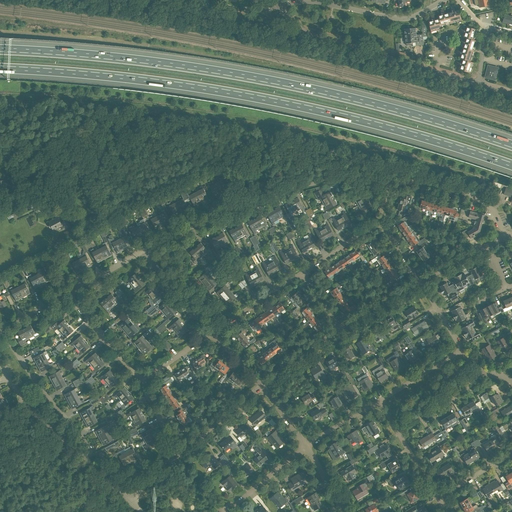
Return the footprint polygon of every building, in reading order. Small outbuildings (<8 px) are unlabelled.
[(455,11),(454,7),(451,7),(452,12),(448,13),(451,23),(462,20),(459,10),(455,11)] [(445,14),(443,10),(440,10),(441,14),(438,15),(439,19),(441,26),(451,23),(448,13),(445,14)] [(435,20),(434,15),(431,16),(432,20),(428,21),(431,32),(441,29),(441,26),(439,19),(435,20)] [(508,24),(510,16),(504,15),(502,22),(508,24)] [(474,39),(477,29),(467,26),(466,30),(461,29),(460,31),(465,33),(463,36),(466,37),(474,39)] [(423,45),(423,37),(427,37),(426,27),(422,28),(422,35),(419,35),(419,39),(420,43),(419,43),(419,46),(423,45)] [(405,38),(416,37),(415,28),(404,29),(405,38)] [(416,40),(416,37),(405,38),(406,45),(410,44),(410,43),(415,42),(416,46),(419,46),(419,43),(420,43),(419,39),(416,40)] [(474,51),(477,40),(474,39),(466,37),(465,41),(461,40),(460,43),(464,44),(463,48),(474,51)] [(471,61),(474,51),(463,48),(462,51),(458,50),(457,53),(461,54),(460,58),(463,59),(471,61)] [(470,72),(473,62),(471,61),(463,59),(462,63),(457,61),(456,64),(461,66),(460,69),(470,72)] [(495,79),(498,68),(488,66),(485,77),(495,79)] [(221,193),(228,189),(224,180),(222,176),(220,178),(221,180),(216,183),(221,193)] [(212,185),(210,182),(208,184),(209,187),(210,187),(214,196),(221,193),(216,183),(212,185)] [(181,187),(184,194),(187,198),(190,197),(194,206),(201,202),(196,192),(191,195),(190,192),(187,193),(187,192),(183,185),(181,187)] [(201,202),(208,198),(203,190),(203,189),(202,186),(199,187),(200,190),(196,192),(201,202)] [(184,194),(181,187),(178,188),(181,195),(182,196),(179,198),(181,200),(176,203),(181,213),(188,209),(183,200),(187,198),(184,194)] [(511,190),(506,188),(503,194),(511,197),(511,198),(511,202),(511,190)] [(324,195),(321,189),(314,193),(318,200),(320,199),(323,203),(333,197),(329,191),(324,195)] [(358,205),(368,199),(365,193),(352,200),(353,202),(356,201),(358,205)] [(410,204),(412,197),(404,195),(403,198),(400,197),(399,203),(406,206),(407,203),(410,204)] [(305,210),(298,197),(291,201),(297,211),(301,208),(302,211),(305,210)] [(324,211),(336,204),(333,197),(323,203),(325,207),(323,209),(324,211)] [(360,215),(367,212),(366,209),(372,206),(368,199),(358,205),(360,209),(358,211),(360,215)] [(426,209),(428,202),(422,200),(420,206),(417,205),(415,212),(418,213),(420,207),(426,209)] [(292,217),(294,216),(292,213),(297,211),(291,201),(285,204),(292,217)] [(181,213),(176,203),(171,205),(170,203),(168,204),(169,207),(174,216),(181,213)] [(409,216),(410,213),(407,212),(407,210),(405,209),(406,206),(399,203),(397,209),(403,211),(402,214),(409,216)] [(437,215),(437,212),(439,205),(434,203),(430,216),(432,216),(432,215),(433,216),(434,215),(437,215)] [(286,219),(279,206),(273,210),(278,220),(282,217),(284,220),(286,219)] [(449,216),(451,208),(445,207),(442,219),(441,221),(443,221),(443,222),(445,215),(444,215),(445,214),(449,215),(449,216)] [(455,216),(457,210),(451,208),(449,216),(449,215),(448,219),(453,221),(453,223),(456,224),(458,217),(455,216)] [(9,219),(19,214),(16,209),(6,214),(9,219)] [(163,226),(170,222),(165,213),(163,209),(161,210),(162,213),(157,215),(163,226)] [(304,224),(307,223),(310,221),(313,219),(311,215),(311,214),(308,209),(305,211),(309,218),(303,222),(304,224)] [(273,226),(275,224),(274,222),(278,220),(273,210),(266,213),(273,226)] [(345,227),(351,224),(344,211),(342,212),(343,215),(339,217),(345,227)] [(483,223),(484,219),(485,215),(470,211),(468,217),(475,219),(473,226),(480,228),(482,223),(483,223)] [(153,218),(151,215),(149,217),(151,220),(155,230),(163,226),(157,215),(153,218)] [(267,227),(260,215),(254,218),(259,228),(264,226),(265,229),(267,227)] [(399,229),(400,231),(407,227),(410,225),(406,220),(408,218),(407,217),(405,216),(400,220),(402,223),(397,226),(399,229)] [(61,223),(58,217),(49,222),(50,225),(49,225),(49,226),(50,228),(51,228),(52,228),(53,231),(61,227),(62,229),(65,227),(66,228),(69,227),(66,220),(62,222),(61,223)] [(335,220),(333,217),(331,218),(338,231),(345,227),(339,217),(335,220)] [(255,234),(257,233),(255,231),(259,228),(254,218),(248,222),(255,234)] [(143,236),(150,233),(145,223),(143,219),(141,221),(142,223),(137,226),(143,236)] [(327,238),(334,235),(327,222),(324,223),(326,226),(322,228),(327,238)] [(249,236),(242,224),(235,227),(241,237),(245,235),(247,237),(249,236)] [(133,228),(131,226),(129,227),(131,231),(136,240),(143,236),(137,226),(133,228)] [(474,234),(479,231),(480,228),(473,226),(472,229),(467,232),(466,230),(461,232),(464,237),(465,236),(466,238),(469,236),(471,239),(475,237),(474,234)] [(236,243),(238,242),(236,239),(241,237),(235,227),(229,231),(236,243)] [(410,230),(407,227),(400,231),(402,234),(403,234),(405,236),(415,229),(414,227),(410,230)] [(317,231),(316,228),(314,229),(321,242),(327,238),(322,228),(317,231)] [(124,237),(119,239),(124,249),(131,246),(127,237),(127,236),(123,229),(119,230),(121,235),(123,234),(124,237)] [(408,242),(415,237),(412,233),(416,230),(415,229),(405,236),(407,239),(406,239),(408,242)] [(230,245),(223,232),(216,236),(222,246),(226,243),(228,246),(230,245)] [(310,249),(316,246),(309,233),(307,235),(309,237),(305,240),(310,249)] [(115,242),(113,239),(111,235),(108,236),(112,244),(117,253),(124,249),(119,239),(115,242)] [(217,252),(219,251),(218,248),(222,246),(216,236),(210,239),(217,252)] [(416,236),(415,237),(408,242),(409,244),(410,244),(412,247),(417,243),(419,246),(425,242),(428,239),(427,237),(420,241),(416,236)] [(259,249),(259,248),(252,237),(250,238),(254,246),(253,247),(256,251),(259,249)] [(300,242),(299,239),(297,241),(304,253),(310,249),(305,240),(300,242)] [(369,240),(360,246),(361,248),(364,247),(367,245),(371,250),(377,246),(373,241),(371,243),(369,240)] [(427,244),(425,242),(419,246),(420,249),(416,251),(420,256),(426,252),(424,250),(426,249),(425,246),(427,244)] [(104,259),(111,256),(107,247),(105,243),(102,244),(104,247),(99,249),(104,259)] [(205,248),(201,243),(195,247),(202,256),(206,253),(208,255),(212,252),(207,246),(205,248)] [(293,260),(299,257),(292,244),(290,245),(291,248),(287,250),(293,260)] [(242,254),(237,246),(234,247),(239,255),(241,260),(245,258),(243,253),(242,254)] [(377,246),(371,250),(374,255),(370,257),(372,260),(371,260),(371,261),(375,258),(377,256),(376,254),(380,251),(377,246)] [(197,265),(201,261),(199,259),(202,256),(195,247),(189,252),(194,257),(191,259),(197,265)] [(95,251),(93,249),(90,250),(92,254),(97,263),(104,259),(99,249),(95,251)] [(283,253),(281,250),(279,251),(286,264),(293,260),(287,250),(283,253)] [(352,251),(350,253),(355,260),(360,257),(363,261),(365,259),(360,251),(358,253),(356,250),(353,252),(352,251)] [(429,258),(426,252),(420,256),(423,262),(428,258),(430,261),(436,257),(434,254),(429,258)] [(84,270),(91,266),(87,257),(85,253),(82,254),(83,255),(78,257),(79,259),(84,270)] [(352,268),(353,268),(354,267),(351,263),(355,260),(350,253),(347,255),(348,255),(345,257),(352,268)] [(380,265),(381,265),(388,260),(386,257),(386,258),(384,255),(379,259),(377,256),(375,258),(371,261),(373,263),(376,260),(380,265)] [(273,257),(269,260),(270,261),(275,271),(281,268),(275,256),(273,257)] [(352,268),(345,257),(343,259),(342,258),(340,260),(344,267),(348,265),(351,270),(353,269),(353,268),(352,268)] [(74,262),(73,259),(71,260),(72,264),(73,264),(77,273),(84,270),(79,259),(74,262)] [(342,276),(344,275),(341,270),(344,267),(340,260),(337,262),(338,262),(335,264),(342,275),(342,276)] [(388,260),(381,265),(384,268),(380,271),(381,272),(386,269),(391,265),(389,263),(390,262),(388,260)] [(265,264),(264,261),(262,262),(269,275),(275,271),(270,261),(265,264)] [(342,275),(335,264),(332,266),(329,267),(334,274),(338,272),(340,276),(342,275)] [(391,265),(386,269),(381,272),(382,274),(385,271),(388,275),(395,270),(393,268),(391,265)] [(476,267),(475,266),(471,269),(471,270),(470,270),(470,271),(470,270),(473,276),(470,278),(473,284),(479,280),(478,278),(482,276),(482,275),(481,275),(480,273),(481,273),(482,272),(482,271),(482,270),(481,269),(480,269),(479,270),(478,270),(477,267),(476,267)] [(258,283),(264,279),(257,267),(255,268),(256,270),(252,273),(258,283)] [(330,285),(333,284),(329,278),(334,274),(329,267),(327,269),(327,270),(324,272),(328,277),(326,278),(330,285)] [(42,285),(49,281),(44,272),(43,268),(40,270),(41,272),(36,275),(42,285)] [(203,285),(212,277),(209,273),(211,271),(209,269),(206,272),(198,279),(203,285)] [(236,271),(235,269),(234,270),(233,270),(224,278),(226,280),(231,276),(236,271)] [(387,288),(396,283),(394,279),(398,276),(396,273),(397,273),(395,270),(388,275),(390,278),(389,279),(390,281),(385,285),(387,288)] [(248,275),(247,272),(245,274),(252,286),(258,283),(252,273),(248,275)] [(132,286),(140,279),(136,273),(125,283),(126,284),(128,283),(132,286)] [(467,279),(464,273),(464,274),(462,275),(461,274),(458,276),(463,286),(466,284),(467,287),(473,284),(470,278),(467,279)] [(32,277),(30,274),(28,276),(30,280),(30,279),(35,288),(42,285),(36,275),(32,277)] [(463,286),(458,276),(454,278),(455,278),(453,279),(452,279),(455,285),(452,287),(456,293),(461,290),(460,287),(463,286)] [(215,281),(212,277),(203,285),(208,291),(216,284),(220,281),(218,279),(215,281)] [(134,294),(145,284),(140,279),(132,286),(135,290),(132,292),(134,294)] [(242,289),(244,287),(247,285),(244,280),(242,281),(238,284),(242,289)] [(23,297),(30,294),(25,285),(26,285),(24,281),(21,282),(22,285),(18,287),(23,297)] [(330,291),(334,296),(342,291),(340,288),(338,289),(337,287),(341,285),(339,282),(333,285),(333,284),(330,286),(333,290),(330,291)] [(222,298),(230,291),(227,287),(229,285),(227,283),(224,286),(217,292),(222,298)] [(445,283),(440,285),(441,286),(439,286),(440,287),(441,290),(440,291),(439,292),(440,293),(441,294),(442,294),(443,293),(444,295),(444,296),(447,294),(451,301),(458,297),(458,298),(456,293),(452,287),(449,289),(446,283),(447,283),(446,283),(445,283)] [(154,285),(143,294),(145,296),(147,294),(150,298),(148,299),(149,299),(159,290),(154,285)] [(13,290),(12,287),(9,288),(11,292),(16,301),(23,297),(18,287),(13,290)] [(337,302),(343,297),(341,294),(347,290),(346,288),(343,290),(342,291),(334,296),(337,302)] [(152,305),(146,311),(148,313),(147,313),(157,305),(158,304),(156,302),(163,296),(159,290),(149,299),(149,300),(148,300),(152,305)] [(234,295),(230,291),(222,298),(227,304),(234,298),(238,295),(236,293),(234,295)] [(8,292),(4,294),(6,297),(7,297),(11,304),(13,303),(9,295),(8,292)] [(290,293),(287,296),(291,300),(293,298),(295,301),(301,297),(297,292),(292,295),(290,293)] [(119,297),(118,296),(115,298),(111,294),(105,298),(113,307),(118,302),(121,306),(124,303),(119,297)] [(348,299),(346,296),(343,298),(343,297),(337,302),(340,307),(347,303),(349,301),(353,299),(352,297),(348,299)] [(294,314),(301,308),(299,306),(305,302),(301,297),(295,301),(299,306),(293,311),(293,312),(294,314)] [(109,314),(111,313),(109,310),(113,307),(105,298),(100,303),(109,314)] [(503,301),(506,308),(511,305),(509,299),(503,301)] [(163,313),(172,306),(167,300),(159,307),(157,305),(147,313),(148,313),(151,315),(160,309),(163,313)] [(349,301),(347,303),(340,307),(344,312),(349,308),(350,311),(355,308),(353,305),(352,306),(349,301)] [(284,304),(282,302),(280,303),(279,302),(278,303),(278,304),(275,306),(280,313),(285,310),(282,306),(284,304)] [(463,312),(460,306),(463,305),(461,302),(458,303),(460,306),(451,311),(452,313),(452,314),(451,314),(453,317),(463,312)] [(495,302),(490,305),(495,313),(496,315),(501,312),(501,313),(504,312),(501,306),(498,308),(495,302)] [(491,318),(494,317),(492,314),(495,313),(490,305),(485,308),(490,316),(491,318)] [(166,321),(177,311),(172,306),(163,313),(166,317),(164,319),(166,321)] [(280,313),(275,306),(272,308),(271,307),(269,309),(277,319),(278,319),(276,315),(280,313)] [(312,311),(310,309),(309,310),(307,307),(303,310),(301,308),(294,314),(296,316),(301,312),(305,317),(312,311)] [(409,318),(417,313),(414,307),(405,312),(409,318)] [(484,324),(487,323),(485,319),(490,316),(485,308),(480,310),(483,316),(480,317),(484,324)] [(277,319),(269,309),(268,310),(268,311),(265,313),(270,320),(273,318),(276,322),(278,321),(277,320),(277,319)] [(302,327),(315,317),(313,314),(314,314),(312,311),(305,317),(308,321),(301,326),(302,327)] [(465,315),(463,312),(453,317),(455,321),(456,321),(455,320),(456,320),(457,322),(457,323),(466,318),(468,321),(471,320),(471,319),(468,314),(465,315)] [(270,320),(265,313),(262,315),(261,314),(259,315),(265,323),(267,326),(268,328),(269,327),(266,322),(270,320)] [(117,323),(124,317),(121,315),(115,321),(117,323)] [(267,326),(265,323),(259,315),(258,317),(255,320),(260,326),(263,324),(266,327),(267,326)] [(124,332),(133,324),(129,320),(131,318),(130,316),(126,319),(127,319),(119,326),(124,332)] [(317,319),(315,317),(302,327),(302,328),(303,327),(304,328),(310,323),(313,327),(320,321),(318,319),(317,319)] [(396,324),(391,317),(385,321),(387,325),(386,325),(388,329),(389,328),(389,329),(392,327),(394,330),(399,327),(397,323),(396,324)] [(175,332),(183,324),(179,319),(168,328),(169,330),(171,328),(175,332)] [(467,325),(461,328),(461,329),(462,329),(463,331),(462,331),(464,334),(474,329),(471,324),(473,322),(473,323),(473,322),(471,319),(471,320),(468,321),(465,322),(467,325)] [(69,325),(64,320),(59,324),(57,322),(51,327),(55,331),(57,329),(60,333),(69,325)] [(260,326),(255,320),(252,322),(251,321),(249,323),(250,324),(248,325),(253,331),(255,330),(256,332),(261,329),(260,327),(260,326)] [(312,339),(320,333),(318,331),(323,327),(321,324),(320,321),(313,327),(317,331),(310,337),(312,339)] [(415,335),(418,333),(428,327),(424,321),(411,329),(415,335)] [(156,333),(165,325),(163,323),(156,329),(157,329),(154,331),(156,333)] [(136,328),(133,324),(124,332),(129,338),(137,331),(140,328),(138,326),(136,328)] [(177,339),(182,335),(184,338),(187,335),(185,333),(188,330),(183,324),(175,332),(178,335),(175,337),(177,339)] [(33,330),(30,325),(24,328),(29,338),(33,336),(35,339),(40,336),(36,329),(33,330)] [(62,340),(73,331),(69,325),(60,333),(63,336),(61,338),(62,340)] [(160,333),(167,328),(165,325),(156,333),(157,334),(159,332),(160,333)] [(240,342),(246,336),(242,331),(245,329),(243,326),(239,330),(241,332),(236,336),(238,339),(238,340),(240,342)] [(376,341),(383,337),(376,327),(370,331),(376,341)] [(20,337),(17,339),(21,346),(26,343),(25,340),(29,338),(24,328),(17,331),(20,337)] [(475,332),(474,329),(464,334),(466,338),(466,337),(467,340),(473,337),(475,340),(481,337),(478,332),(475,332)] [(139,349),(147,341),(144,337),(146,335),(144,333),(141,336),(134,343),(139,349)] [(439,341),(435,335),(434,333),(426,338),(425,335),(416,340),(419,345),(421,344),(423,347),(425,345),(427,348),(439,341)] [(503,352),(510,348),(506,341),(509,339),(505,333),(500,336),(502,339),(497,341),(503,352)] [(76,348),(85,341),(80,335),(70,345),(71,346),(73,345),(76,348)] [(246,336),(240,342),(242,344),(244,346),(249,342),(251,344),(256,340),(254,337),(250,341),(246,336)] [(363,339),(357,343),(362,351),(360,351),(363,355),(370,350),(371,349),(373,353),(376,351),(372,345),(368,347),(363,339)] [(169,348),(171,346),(165,340),(163,342),(169,348)] [(79,356),(90,346),(85,341),(76,348),(80,352),(77,354),(79,356)] [(151,345),(147,341),(139,349),(144,354),(151,348),(152,348),(155,346),(153,344),(151,345)] [(409,343),(411,347),(409,348),(410,351),(406,354),(410,361),(417,357),(412,350),(412,349),(411,349),(415,347),(411,341),(409,343)] [(57,350),(64,344),(62,342),(55,348),(57,350)] [(276,353),(281,349),(277,343),(272,347),(276,353)] [(59,352),(66,346),(64,344),(57,350),(59,352)] [(271,347),(270,345),(265,349),(271,357),(276,353),(272,347),(271,347)] [(488,360),(496,356),(489,345),(482,349),(488,360)] [(349,359),(354,356),(349,348),(342,352),(345,358),(348,357),(349,359)] [(271,357),(265,349),(261,353),(260,351),(260,352),(266,360),(271,357)] [(37,365),(47,359),(44,355),(47,353),(46,351),(42,353),(33,358),(37,365)] [(386,360),(388,363),(390,362),(396,370),(402,366),(397,358),(396,358),(396,357),(399,355),(396,351),(394,352),(395,354),(386,360)] [(91,365),(100,358),(95,352),(84,362),(86,364),(88,362),(91,365)] [(266,360),(260,352),(255,355),(254,354),(252,356),(256,361),(258,359),(262,364),(266,360)] [(202,357),(202,356),(196,359),(201,365),(206,362),(204,359),(206,358),(204,356),(202,357)] [(331,370),(336,367),(339,365),(337,362),(334,357),(326,361),(329,367),(331,370)] [(388,377),(383,369),(386,367),(380,357),(377,359),(381,366),(372,371),(375,377),(377,376),(380,382),(388,377)] [(93,373),(104,363),(100,358),(91,365),(94,369),(92,371),(93,373)] [(49,364),(47,359),(37,365),(41,372),(49,367),(53,365),(52,363),(49,364)] [(72,367),(78,361),(76,359),(70,365),(72,367)] [(201,365),(196,359),(191,362),(192,363),(190,364),(192,367),(191,368),(192,370),(193,369),(195,372),(202,368),(201,365)] [(74,369),(80,364),(78,361),(72,367),(74,369)] [(218,373),(224,364),(219,361),(216,365),(213,362),(209,366),(212,370),(213,369),(218,373)] [(225,365),(224,364),(218,373),(223,377),(219,382),(221,383),(228,374),(226,373),(229,368),(227,366),(228,365),(226,364),(225,365)] [(310,370),(315,378),(319,376),(320,377),(322,380),(326,378),(329,383),(333,381),(330,375),(326,377),(324,375),(325,375),(319,365),(316,367),(315,366),(315,367),(310,370)] [(188,366),(186,367),(183,369),(182,368),(180,369),(184,376),(186,379),(191,375),(194,379),(197,377),(192,370),(192,371),(188,366)] [(52,383),(62,378),(60,373),(62,372),(61,369),(57,371),(58,371),(49,376),(52,383)] [(180,386),(182,384),(179,380),(184,376),(180,369),(177,371),(178,372),(175,374),(178,379),(176,380),(180,386)] [(106,383),(114,375),(110,370),(99,379),(100,381),(103,379),(106,383)] [(228,374),(221,383),(224,385),(227,380),(232,384),(234,382),(238,376),(238,375),(236,373),(236,374),(233,372),(230,376),(228,374)] [(373,386),(368,377),(366,374),(357,379),(359,382),(364,391),(373,386)] [(108,390),(119,381),(114,375),(106,383),(109,386),(107,388),(108,390)] [(170,384),(173,382),(169,375),(161,380),(163,383),(165,385),(160,389),(162,391),(161,392),(163,394),(170,390),(167,384),(169,382),(170,384)] [(86,384),(93,378),(91,376),(84,382),(86,384)] [(238,376),(234,382),(239,385),(240,384),(242,385),(247,379),(243,377),(242,378),(238,376)] [(65,382),(62,378),(52,383),(56,390),(65,385),(65,386),(69,384),(67,381),(65,382)] [(88,386),(95,381),(93,378),(86,384),(88,386)] [(350,400),(358,395),(352,386),(355,384),(352,378),(349,380),(351,384),(343,388),(350,400)] [(296,389),(303,385),(299,379),(292,383),(296,389)] [(311,394),(318,390),(315,385),(308,389),(311,394)] [(120,400),(129,392),(124,387),(113,396),(115,398),(117,396),(120,400)] [(68,401),(78,396),(75,391),(78,390),(77,388),(73,389),(73,390),(64,395),(68,401)] [(335,409),(343,404),(339,398),(342,396),(338,389),(335,391),(337,396),(329,400),(335,409)] [(172,393),(170,390),(163,394),(164,397),(165,396),(167,399),(176,392),(175,391),(172,393)] [(123,407),(134,398),(129,392),(120,400),(124,404),(121,405),(123,407)] [(170,405),(177,400),(174,396),(177,394),(176,392),(167,399),(169,402),(168,402),(170,405)] [(490,397),(489,395),(487,392),(482,395),(485,401),(488,398),(489,400),(491,399),(495,405),(497,404),(497,406),(503,402),(498,394),(496,396),(495,394),(490,397)] [(101,401),(108,396),(106,393),(99,399),(100,401),(101,401)] [(312,394),(309,396),(308,394),(301,398),(305,404),(312,400),(314,404),(318,402),(312,394)] [(80,401),(78,396),(68,401),(72,408),(80,404),(84,402),(83,399),(80,401)] [(103,404),(110,398),(108,396),(101,401),(103,404)] [(180,405),(177,400),(170,405),(171,407),(172,407),(174,410),(178,407),(180,410),(185,406),(184,403),(180,405)] [(320,408),(325,405),(324,403),(326,402),(325,400),(318,404),(320,408)] [(475,403),(473,401),(468,404),(472,411),(475,409),(477,412),(480,410),(476,402),(475,403)] [(466,418),(471,415),(469,413),(472,411),(468,404),(461,408),(465,414),(464,414),(466,418)] [(180,410),(178,411),(179,413),(176,415),(180,420),(189,414),(186,410),(189,408),(187,405),(180,410)] [(505,418),(511,414),(511,405),(501,412),(505,418)] [(83,420),(93,414),(91,410),(94,408),(92,406),(88,408),(89,408),(80,413),(83,420)] [(132,420),(142,414),(139,408),(126,415),(128,417),(130,415),(132,420)] [(320,412),(318,409),(311,413),(314,419),(318,417),(319,418),(327,413),(325,409),(320,412)] [(496,416),(498,415),(497,413),(498,412),(497,409),(493,411),(488,414),(491,419),(496,416)] [(257,424),(266,416),(261,410),(252,418),(257,424)] [(447,417),(451,425),(454,423),(455,425),(460,422),(458,419),(457,420),(453,413),(447,417)] [(96,419),(93,414),(83,420),(87,427),(96,422),(100,420),(99,418),(96,419)] [(133,427),(146,421),(142,414),(132,420),(135,424),(132,425),(133,427)] [(189,414),(180,420),(183,425),(188,422),(190,425),(194,422),(195,423),(200,420),(197,416),(192,419),(189,414)] [(445,430),(452,426),(447,417),(441,421),(445,427),(444,428),(445,430)] [(362,429),(364,433),(368,430),(372,436),(379,431),(376,427),(375,424),(372,421),(365,425),(366,426),(362,429)] [(245,434),(251,429),(245,423),(236,431),(241,437),(244,434),(245,434)] [(99,438),(109,433),(107,428),(109,427),(108,424),(104,426),(95,431),(99,438)] [(144,440),(155,435),(151,428),(138,435),(140,437),(142,436),(144,440)] [(282,447),(283,446),(283,445),(282,444),(284,442),(278,434),(279,433),(277,430),(267,437),(276,448),(279,446),(279,447),(280,447),(281,447),(282,447)] [(358,443),(362,441),(356,430),(347,436),(348,437),(344,439),(346,442),(350,440),(352,443),(357,440),(358,443)] [(445,439),(441,432),(437,435),(438,436),(435,438),(432,433),(419,441),(423,447),(424,447),(425,449),(428,447),(427,445),(436,440),(438,443),(441,441),(445,439)] [(112,437),(109,433),(99,438),(103,445),(112,440),(112,441),(119,437),(118,434),(114,436),(112,437)] [(494,448),(500,444),(496,438),(497,437),(495,434),(488,439),(494,448)] [(147,450),(154,447),(152,444),(158,441),(155,435),(144,440),(147,444),(144,446),(147,450)] [(226,451),(236,442),(230,436),(220,444),(226,451)] [(446,439),(438,444),(441,448),(448,443),(446,439)] [(488,439),(482,443),(484,448),(485,447),(488,452),(494,448),(488,439)] [(264,448),(257,440),(253,442),(256,446),(257,445),(258,446),(255,449),(258,452),(255,454),(257,457),(255,459),(260,465),(265,461),(266,461),(269,459),(263,452),(261,450),(264,448)] [(106,451),(114,446),(119,444),(118,441),(105,448),(106,451)] [(344,453),(341,448),(338,441),(329,446),(336,458),(344,453)] [(379,450),(376,445),(367,450),(370,455),(372,453),(371,452),(375,450),(380,458),(386,455),(388,458),(390,456),(388,453),(391,452),(387,445),(379,450)] [(131,462),(138,458),(134,450),(134,449),(132,446),(125,450),(126,452),(131,462)] [(469,454),(474,461),(478,459),(477,458),(479,457),(475,450),(473,447),(471,449),(473,451),(469,454)] [(441,460),(439,457),(443,455),(439,448),(428,455),(432,462),(436,459),(437,462),(441,460)] [(131,462),(126,452),(121,455),(119,451),(113,454),(117,459),(120,457),(124,466),(131,462)] [(245,461),(248,459),(242,452),(240,454),(245,461)] [(213,470),(220,464),(211,453),(204,459),(205,460),(201,463),(204,466),(206,468),(209,465),(213,470)] [(469,464),(474,461),(469,454),(468,453),(465,455),(464,453),(460,455),(463,459),(464,459),(467,464),(469,463),(469,464)] [(220,458),(226,465),(228,464),(229,463),(230,462),(224,454),(220,458)] [(398,461),(396,458),(397,458),(396,458),(393,460),(393,461),(387,464),(385,461),(380,464),(382,469),(388,466),(392,473),(401,468),(397,462),(398,461)] [(226,465),(223,468),(227,473),(232,469),(230,466),(228,464),(226,465)] [(450,475),(454,472),(452,470),(449,464),(437,470),(441,477),(449,473),(450,475)] [(251,474),(254,471),(249,465),(240,471),(245,478),(250,473),(251,474)] [(345,479),(356,472),(352,465),(341,472),(345,479)] [(310,483),(303,472),(291,479),(292,481),(288,484),(292,491),(306,482),(307,485),(310,483)] [(377,482),(376,479),(373,474),(367,477),(370,483),(373,481),(375,484),(377,482)] [(232,490),(238,484),(230,475),(224,480),(222,482),(225,486),(227,488),(226,488),(229,491),(232,489),(232,490)] [(390,485),(395,482),(399,489),(410,483),(405,475),(399,478),(397,475),(387,480),(390,485)] [(498,492),(503,489),(498,481),(490,485),(494,491),(497,490),(498,492)] [(358,487),(358,488),(353,491),(358,500),(369,493),(366,489),(369,487),(366,482),(358,487)] [(488,498),(491,497),(489,494),(494,491),(490,485),(483,489),(488,498)] [(398,499),(402,497),(409,493),(407,490),(396,496),(398,499)] [(409,493),(402,497),(411,502),(412,503),(419,498),(414,490),(410,492),(409,493)] [(480,498),(479,498),(483,496),(480,491),(476,493),(478,495),(472,498),(471,496),(460,503),(463,508),(471,504),(480,498)] [(283,499),(277,492),(270,498),(272,502),(273,501),(279,508),(287,502),(284,498),(283,499)] [(316,497),(314,494),(307,498),(314,511),(322,506),(318,500),(319,499),(317,496),(316,497)] [(294,505),(303,500),(301,496),(292,501),(294,505)]
